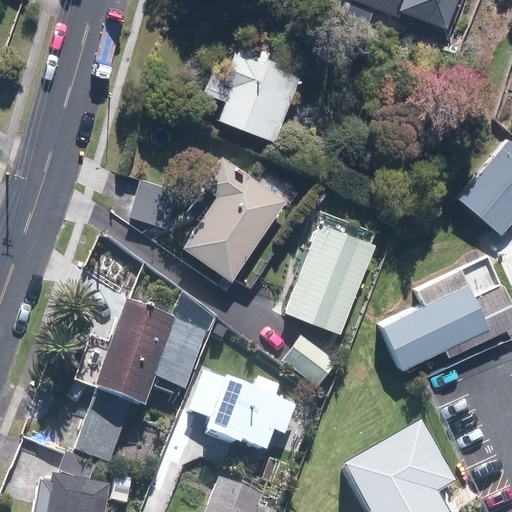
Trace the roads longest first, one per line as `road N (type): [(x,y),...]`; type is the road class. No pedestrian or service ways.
road 1 (residential): [(0,267),(86,0)]
road 2 (unknown): [(511,457),(484,390),(490,366),(511,345)]
